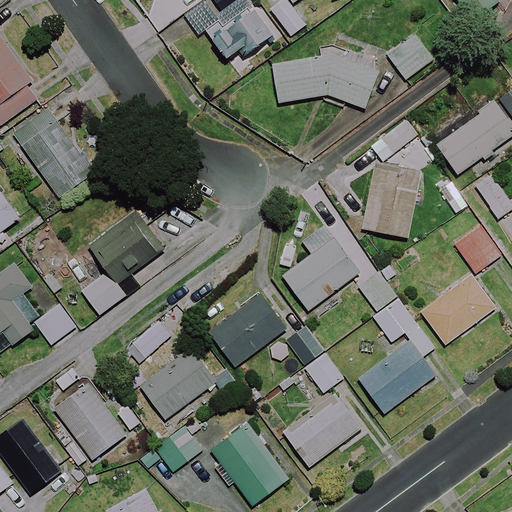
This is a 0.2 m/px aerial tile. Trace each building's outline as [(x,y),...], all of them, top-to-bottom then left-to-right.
[(240,0),(212,0),(222,13),(240,0)] [(305,27),(285,0),(284,0),(271,10),(291,37),(305,27)] [(499,3),(496,0),(451,0),(471,25),(499,3)] [(226,62),(241,52),(246,60),(273,43),(267,34),(254,15),(212,42),(226,62)] [(435,59),(416,34),(387,56),(405,81),(435,59)] [(29,82),(0,42),(0,127),(36,101),(25,86),(29,82)] [(379,75),(334,58),(272,66),(277,103),(327,96),(364,111),(379,75)] [(511,137),(511,128),(494,102),(477,114),(479,118),(436,147),(456,176),(511,137)] [(95,173),(47,108),(11,134),(59,200),(95,173)] [(415,155),(431,144),(427,138),(422,141),(418,135),(412,140),(401,124),(380,139),(391,155),(407,144),(415,155)] [(419,175),(374,166),(362,231),(407,239),(419,175)] [(511,198),(508,201),(491,176),(475,187),(497,220),(511,209),(511,198)] [(0,233),(20,218),(0,192),(0,233)] [(156,252),(130,218),(88,250),(115,284),(156,252)] [(499,257),(477,227),(452,246),(474,275),(499,257)] [(359,273),(333,240),(283,278),(308,312),(359,273)] [(375,313),(398,297),(387,280),(393,275),(386,265),(356,285),(375,313)] [(30,290),(13,268),(0,277),(0,355),(33,329),(25,319),(36,310),(24,294),(30,290)] [(124,296),(105,273),(80,293),(98,316),(124,296)] [(494,310),(470,277),(420,313),(444,346),(494,310)] [(286,331),(260,296),(208,333),(233,369),(286,331)] [(412,340),(423,357),(434,349),(398,297),(375,313),(371,317),(389,344),(403,334),(408,343),(412,340)] [(76,328),(60,305),(34,324),(50,346),(76,328)] [(171,337),(158,323),(133,345),(146,359),(171,337)] [(322,351),(303,326),(284,340),(302,366),(322,351)] [(423,357),(412,340),(408,343),(357,378),(383,415),(437,377),(423,357)] [(215,383),(191,350),(140,387),(165,420),(215,383)] [(344,379),(326,356),(305,371),(323,395),(344,379)] [(79,469),(142,423),(128,404),(114,413),(88,377),(81,383),(70,368),(54,380),(64,395),(50,405),(77,441),(65,450),(79,469)] [(359,430),(336,400),(293,433),(289,428),(283,433),(309,468),(359,430)] [(61,471),(23,419),(0,436),(0,452),(31,494),(61,471)] [(285,482),(245,426),(210,451),(250,507),(285,482)] [(201,451),(184,428),(155,450),(172,473),(201,451)] [(0,492),(13,484),(0,464),(0,492)] [(158,511),(145,489),(105,511),(158,511)]
